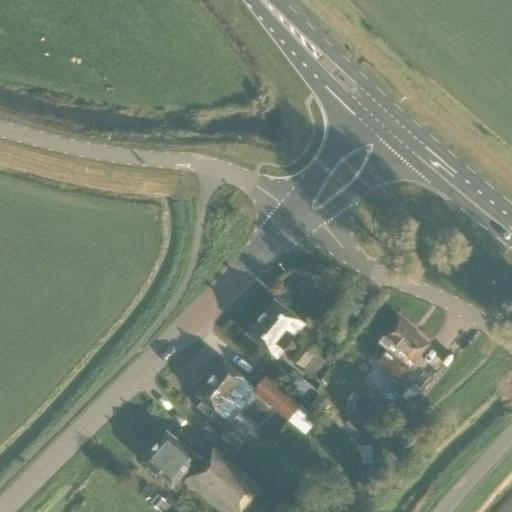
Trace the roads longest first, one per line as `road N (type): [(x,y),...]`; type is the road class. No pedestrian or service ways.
road 1 (secondary): [(0,507),(303,213)]
road 2 (unclassified): [(303,213),(212,168),(86,151),(0,129)]
road 3 (unclassified): [(511,343),(481,318),(363,264),(303,213)]
road 4 (primary): [(251,0),(366,118)]
road 5 (primary): [(398,148),(511,242)]
road 6 (primary): [(383,100),(279,0)]
road 7 (primary): [(511,208),(418,130)]
